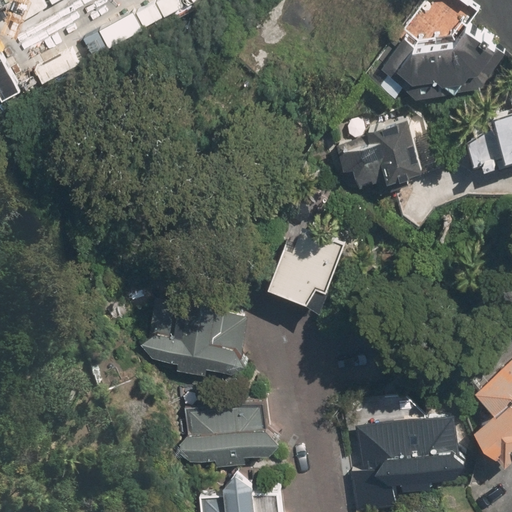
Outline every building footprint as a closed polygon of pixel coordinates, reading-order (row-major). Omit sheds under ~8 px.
[(508,48),(470,19),(458,36),(419,42),(407,33),(384,66),(390,70),(381,81),(396,92),(406,79),(420,89),(484,80),(508,48)] [(511,103),(498,109),(502,119),(473,129),(482,157),(511,147),(511,103)] [(412,112),(337,134),(346,165),(357,161),(362,178),(426,159),(412,112)] [(354,223),(300,205),(276,274),(331,292),(354,223)] [(185,303),(181,364),(208,366),(209,357),(247,360),(251,308),(185,303)] [(511,336),(471,375),(498,404),(482,419),(511,451),(511,336)] [(248,444),(280,440),(277,419),(267,420),(264,400),(194,409),(196,426),(183,427),(187,452),(220,448),(221,457),(250,453),(248,444)] [(362,470),(352,471),(355,508),(395,504),(394,491),(461,484),(455,416),(358,426),(362,470)] [(260,488),(258,476),(242,464),(227,481),(229,493),(202,497),(203,511),(293,511),(293,508),(285,509),(281,484),(260,488)]
